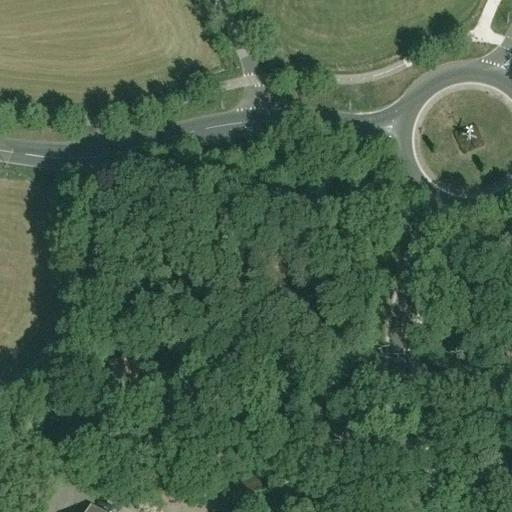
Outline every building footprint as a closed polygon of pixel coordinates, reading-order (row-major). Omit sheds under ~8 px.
[(498,414),(511,376),(472,361),(456,415),(471,420),(474,407),(498,414)] [(130,415),(135,370),(109,367),(104,412),(130,415)] [(192,402),(195,379),(163,375),(160,398),(162,398),(161,408),(181,410),(182,401),(192,402)] [(326,464),(339,462),(335,446),(323,448),(326,464)] [(11,491),(48,475),(39,452),(1,467),(11,491)] [(228,511),(273,511),(272,476),(227,478),(228,511)]
